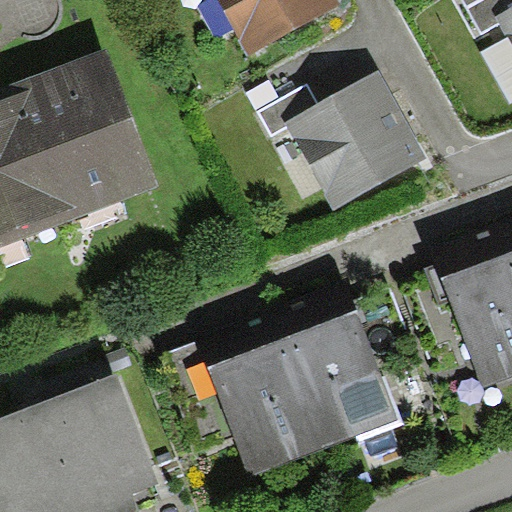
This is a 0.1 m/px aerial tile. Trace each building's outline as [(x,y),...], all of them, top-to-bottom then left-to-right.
[(330,33),(312,0),(189,0),(232,83),(330,33)] [(511,27),(484,43),(511,94),(511,27)] [(0,263),(152,206),(105,86),(0,126),(0,263)] [(420,185),(369,91),(271,143),(321,238),(420,185)] [(511,389),(511,238),(424,272),(475,404),(511,389)] [(392,438),(340,305),(195,360),(246,494),(392,438)] [(147,511),(104,395),(0,433),(0,511),(147,511)]
